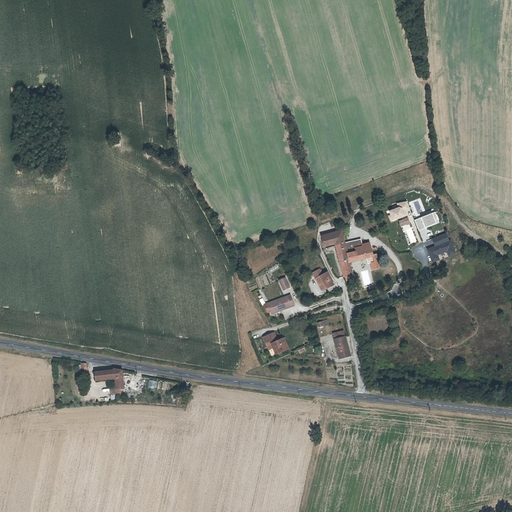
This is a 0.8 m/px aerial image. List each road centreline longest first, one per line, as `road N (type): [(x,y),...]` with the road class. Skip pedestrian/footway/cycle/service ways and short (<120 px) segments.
road 1 (secondary): [(0,340),(362,397)]
road 2 (unclassified): [(511,266),(424,187),(361,203),(353,230)]
road 3 (secondary): [(362,397),(511,413)]
